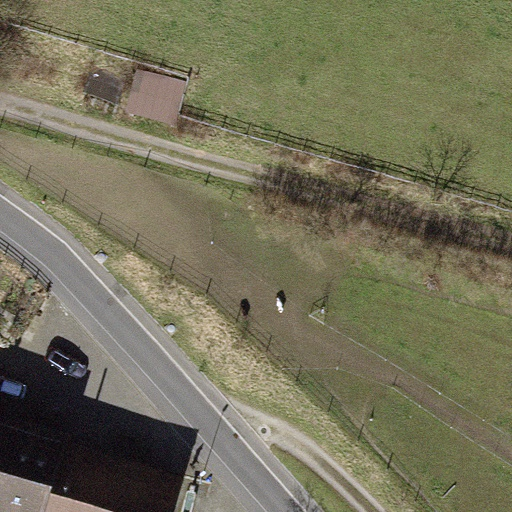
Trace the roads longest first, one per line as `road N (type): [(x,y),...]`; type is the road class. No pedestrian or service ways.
road 1 (track): [(511,244),(0,104)]
road 2 (unclassified): [(291,511),(109,310),(0,220)]
road 3 (track): [(209,419),(316,453),(376,511)]
